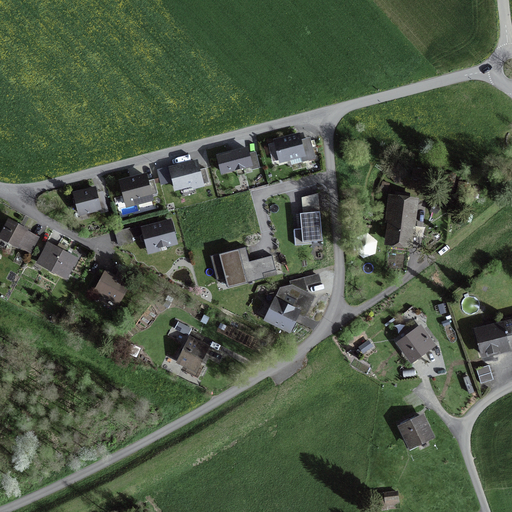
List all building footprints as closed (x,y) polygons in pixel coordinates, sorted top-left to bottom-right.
[(297,134),(274,140),(279,159),(300,153),(302,159),(314,156),(309,138),(299,141),(297,134)] [(195,161),(169,167),(175,190),(207,181),(203,168),(198,170),(195,161)] [(397,163),(386,170),(395,182),(405,175),(397,163)] [(455,172),(438,169),(434,191),(451,194),(455,172)] [(144,174),(119,179),(124,203),(150,198),(149,193),(156,191),(153,179),(145,180),(144,174)] [(93,188),(74,193),(78,211),(97,207),(93,188)] [(415,197),(390,194),(387,219),(390,219),(387,239),(410,242),(415,197)] [(320,211),(300,213),(303,242),(322,240),(320,211)] [(36,236),(7,219),(0,232),(0,233),(29,249),(36,236)] [(170,219),(140,227),(142,233),(146,248),(176,240),(170,219)] [(140,227),(116,231),(118,243),(131,240),(130,236),(142,233),(140,227)] [(74,257),(46,243),(38,259),(65,274),(74,257)] [(219,254),(228,287),(264,278),(263,273),(276,270),(272,255),(249,261),(246,247),(219,254)] [(114,278),(103,272),(95,287),(118,299),(130,275),(118,269),(114,278)] [(291,280),(291,285),(303,290),(305,284),(319,280),(317,274),(291,280)] [(280,287),(266,318),(288,328),(297,309),(304,313),(312,294),(303,290),(291,285),(280,287)] [(511,320),(476,330),(482,353),(511,345),(511,320)] [(189,328),(178,322),(175,327),(186,333),(189,328)] [(418,328),(398,342),(410,358),(430,345),(418,328)] [(205,346),(188,338),(177,359),(195,368),(205,346)] [(488,366),(477,368),(480,382),(491,380),(488,366)] [(419,415),(400,424),(410,445),(429,436),(419,415)] [(396,492),(377,494),(378,505),(397,503),(396,492)]
